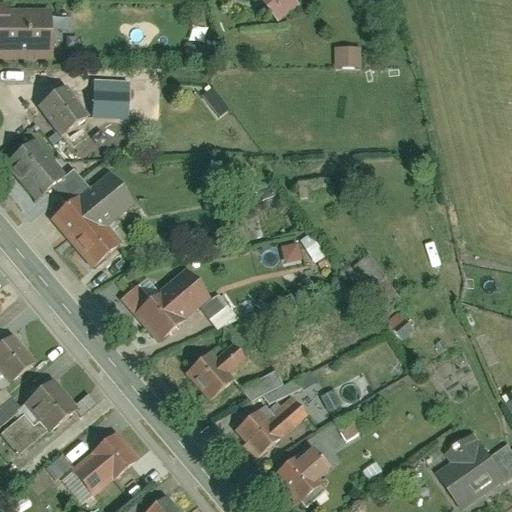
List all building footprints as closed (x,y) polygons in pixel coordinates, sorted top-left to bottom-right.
[(300,7),(294,0),(259,0),(278,24),(300,7)] [(0,64),(51,63),(50,10),(21,11),(6,11),(6,2),(0,2),(0,64)] [(329,70),(357,69),(356,49),(328,50),(329,70)] [(38,109),(61,138),(86,119),(64,90),(38,109)] [(3,168),(89,272),(118,248),(105,232),(133,209),(106,176),(87,191),(71,171),(64,177),(34,141),(3,168)] [(305,236),(295,242),(308,265),(319,259),(305,236)] [(293,243),(274,248),(279,267),(298,262),(293,243)] [(365,255),(347,270),(365,291),(382,277),(365,255)] [(144,283),(119,304),(155,346),(208,302),(182,270),(153,294),(144,283)] [(401,318),(385,324),(392,342),(408,336),(401,318)] [(0,393),(36,364),(13,337),(0,347),(0,393)] [(209,354),(181,378),(205,407),(234,383),(229,376),(244,364),(230,347),(214,360),(209,354)] [(45,436),(75,411),(51,382),(21,407),(45,436)] [(511,394),(498,402),(511,431),(511,394)] [(231,437),(252,463),(305,421),(290,402),(272,416),(265,408),(231,437)] [(136,463),(115,436),(69,473),(90,500),(136,463)] [(476,440),(430,472),(457,511),(464,511),(511,479),(511,455),(506,447),(489,459),(476,440)] [(330,474),(308,448),(271,479),(294,505),(330,474)] [(174,511),(166,501),(152,511),(174,511)]
